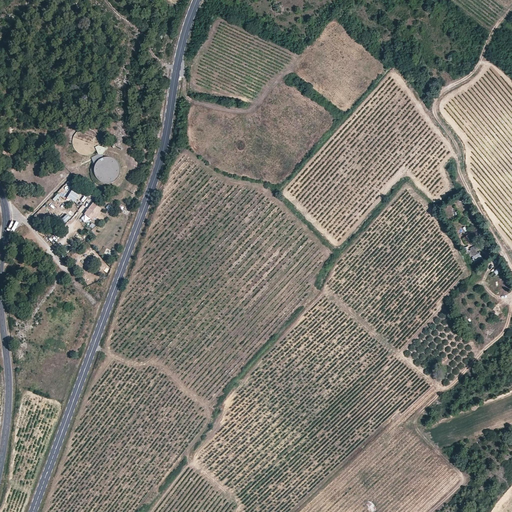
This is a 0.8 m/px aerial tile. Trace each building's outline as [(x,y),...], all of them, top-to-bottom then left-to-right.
[(97,148),(98,144),(98,140),(96,136),(93,133),(90,131),(86,130),(81,131),(78,133),(75,135),(73,139),(72,143),(73,147),(74,151),(77,154),(81,156),(85,156),(89,156),(93,154),(96,151),(97,148)] [(102,149),(97,148),(96,151),(98,156),(92,159),(95,167),(96,165),(97,163),(99,162),(101,160),(104,152),(102,149)] [(120,174),(120,172),(120,170),(119,167),(118,165),(117,163),(116,162),(114,161),(112,160),(109,159),(107,159),(105,159),(103,159),(101,160),(99,162),(97,163),(96,165),(95,167),(94,169),(94,172),(94,174),(95,176),(96,178),(97,180),(99,181),(101,183),(103,184),(105,184),(107,185),(109,184),(111,184),(113,183),(115,182),(117,180),(118,178),(119,176),(120,174)] [(73,188),(67,197),(75,202),(80,192),(73,188)] [(80,192),(75,202),(78,204),(84,194),(80,192)] [(57,203),(60,196),(56,194),(52,201),(57,203)] [(90,220),(93,222),(101,210),(92,204),(84,214),(88,217),(86,220),(88,222),(90,220)] [(36,213),(39,217),(47,212),(45,208),(36,213)] [(64,223),(70,219),(67,214),(61,219),(64,223)] [(54,245),(58,241),(53,236),(49,240),(54,245)] [(467,236),(461,239),(465,245),(471,242),(467,236)] [(93,250),(84,255),(90,265),(99,260),(93,250)] [(477,265),(484,260),(479,253),(472,258),(477,265)]
